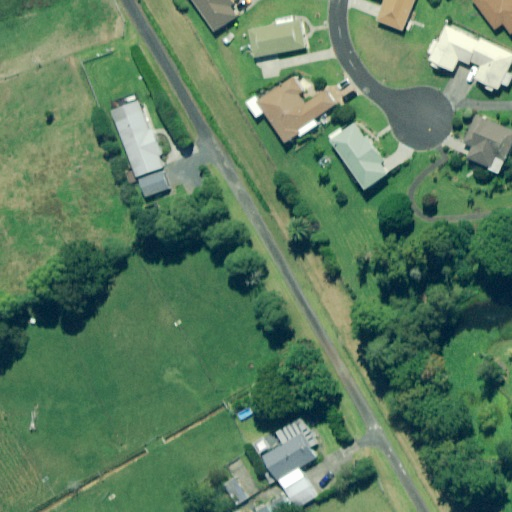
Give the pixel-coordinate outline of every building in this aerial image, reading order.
[(242,16),(231,0),(197,0),(218,31),(242,16)] [(386,0),(388,0),(380,21),(406,31),(418,0),(386,0)] [(511,0),(506,0),(506,1),(505,0),(474,0),(497,30),(505,24),(511,33),(511,0)] [(278,19),(280,25),(251,30),(256,58),(309,49),(304,21),(298,22),(297,16),(278,19)] [(447,25),(430,61),(434,63),(432,67),(442,72),(444,68),(454,72),(460,60),(477,68),(472,77),(488,84),(486,89),(497,94),(499,89),(502,91),(505,84),(510,87),(511,83),(511,74),(508,73),(511,65),(511,53),(482,40),(481,42),(447,25)] [(314,93),(300,71),(250,102),(260,118),(270,113),(290,145),(321,126),(317,119),(339,105),(329,90),(327,86),(314,93)] [(168,186),(134,100),(106,111),(139,197),(168,186)] [(469,159),(492,169),(491,171),(501,175),(502,172),(511,149),(511,130),(478,115),(465,144),(474,148),(469,159)] [(346,129),(344,126),(329,137),(369,190),(395,172),(368,136),(367,137),(356,122),(346,129)] [(266,457),(273,469),(265,473),(272,486),(280,481),(298,511),(320,498),(302,468),(318,459),(312,449),(319,445),(304,419),(278,434),(285,446),(266,457)] [(249,498),(237,477),(225,484),(237,505),(249,498)] [(270,506),(273,511),(282,511),(290,508),(284,497),(270,506)]
